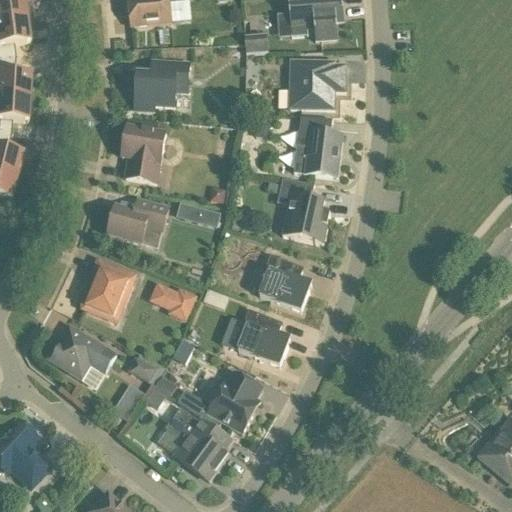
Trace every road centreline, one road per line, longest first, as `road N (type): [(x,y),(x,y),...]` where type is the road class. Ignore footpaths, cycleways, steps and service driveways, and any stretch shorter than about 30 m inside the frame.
road 1 (residential): [(232,511),(271,464),(321,367),(353,280),(380,120),(379,0)]
road 2 (tertiary): [(278,511),(511,245)]
road 3 (residential): [(0,305),(51,193),(65,103),(61,0)]
road 4 (residential): [(182,511),(17,387)]
road 5 (unknown): [(382,437),(505,511)]
